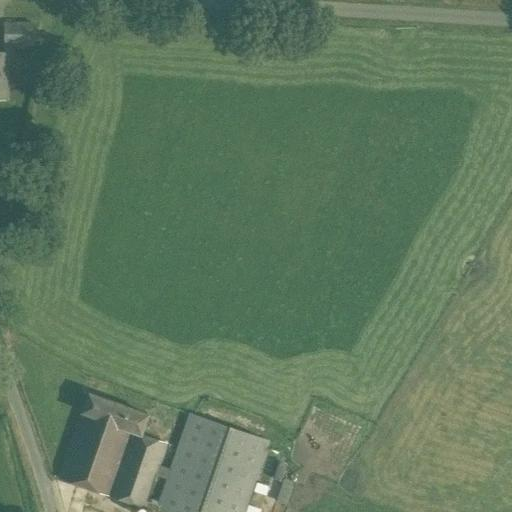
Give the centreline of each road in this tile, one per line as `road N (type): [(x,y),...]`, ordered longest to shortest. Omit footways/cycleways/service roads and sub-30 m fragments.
road 1 (unclassified): [(205,0),(511,18)]
road 2 (unclassified): [(49,511),(0,365)]
